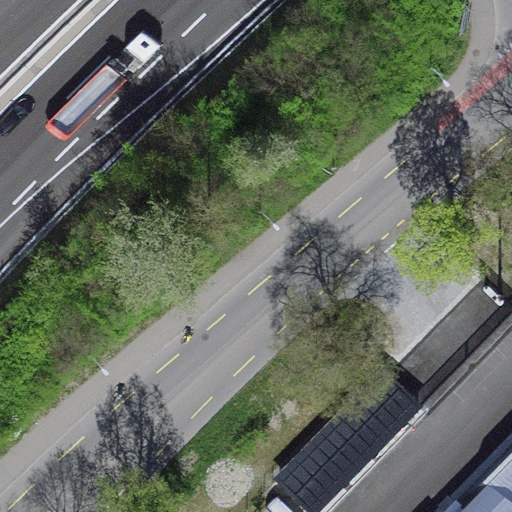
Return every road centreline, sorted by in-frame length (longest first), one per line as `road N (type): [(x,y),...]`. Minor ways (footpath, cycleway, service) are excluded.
road 1 (secondary): [(511,105),(272,304),(56,511)]
road 2 (motorway): [(0,167),(169,0)]
